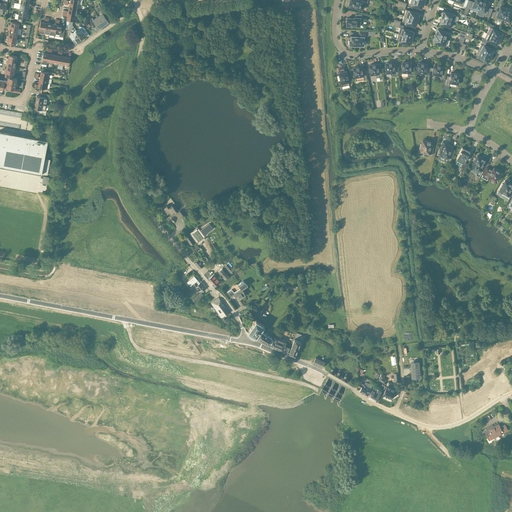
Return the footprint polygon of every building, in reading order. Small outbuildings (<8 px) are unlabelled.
[(350,0),(350,2),(349,2),(348,5),(349,5),(349,6),(353,7),(353,8),(357,9),(358,8),(362,9),(364,2),(367,3),(367,0),(350,0)] [(478,12),(482,0),(475,0),(474,4),(471,2),(469,8),(478,12)] [(485,0),(482,0),(478,12),(478,10),(484,13),(484,14),(487,15),(489,9),(486,8),(489,1),(486,0),(485,0)] [(502,21),(507,7),(506,8),(500,6),(499,9),(498,13),(495,12),(493,17),(502,21)] [(511,9),(507,7),(502,21),(503,20),(508,22),(508,23),(511,24),(511,21),(511,17),(510,17),(511,12),(511,10),(511,9)] [(103,13),(98,16),(104,25),(108,21),(106,19),(110,16),(104,9),(103,9),(101,11),(103,13)] [(406,9),(404,15),(418,20),(419,17),(418,17),(419,14),(406,9)] [(457,15),(454,14),(444,11),(443,14),(442,14),(441,17),(453,21),(455,21),(457,15)] [(75,21),(76,15),(63,13),(63,15),(67,16),(66,19),(75,21)] [(347,25),(348,25),(348,26),(352,27),(352,25),(360,26),(360,24),(362,24),(362,19),(361,19),(361,15),(355,14),(355,17),(355,18),(347,18),(347,25)] [(417,23),(418,20),(404,15),(402,22),(415,26),(416,23),(417,23)] [(104,25),(98,16),(93,20),(92,17),(89,19),(89,20),(94,28),(97,25),(99,28),(104,25)] [(451,27),(453,21),(441,17),(440,20),(441,20),(440,23),(451,27)] [(83,31),(86,30),(85,29),(84,28),(83,28),(83,27),(82,27),(81,27),(81,26),(80,26),(79,26),(79,29),(78,29),(77,29),(76,30),(75,30),(82,40),(85,38),(84,36),(86,35),(83,31)] [(411,38),(413,32),(400,27),(398,34),(412,38),(411,38)] [(490,27),(487,32),(500,39),(501,36),(500,36),(502,33),(490,27)] [(435,35),(447,39),(449,33),(438,29),(436,35),(435,35)] [(82,40),(75,30),(75,31),(74,31),(74,32),(73,33),(70,32),(70,33),(70,34),(70,35),(70,36),(70,37),(71,38),(71,39),(72,39),(74,38),(77,41),(79,40),(79,41),(82,40)] [(367,37),(367,31),(359,31),(359,34),(355,34),(355,36),(351,36),(351,40),(349,40),(349,45),(355,45),(355,46),(359,46),(359,45),(363,45),(364,37),(367,37)] [(500,39),(487,32),(484,38),(496,45),(497,42),(498,42),(500,39)] [(410,43),(412,38),(398,34),(396,40),(409,44),(410,42),(410,43)] [(445,45),(447,39),(435,35),(434,40),(434,41),(445,45)] [(481,44),(478,49),(491,56),(490,55),(493,50),(481,44)] [(491,56),(478,49),(475,55),(487,61),(488,60),(489,60),(491,56)] [(389,62),(389,63),(386,63),(386,72),(392,72),(392,76),(398,76),(398,66),(394,66),(394,62),(391,62),(389,62)] [(414,66),(411,66),(411,62),(408,62),(405,62),(402,62),(402,73),(407,73),(407,77),(413,77),(414,66)] [(421,62),(421,63),(418,63),(417,73),(425,74),(425,75),(429,75),(429,67),(426,67),(426,63),(423,63),(424,63),(421,62)] [(372,64),(369,65),(370,74),(376,73),(376,77),(382,77),(381,67),(378,67),(378,64),(375,64),(375,63),(372,64)] [(437,64),(437,65),(434,64),(432,74),(440,76),(440,78),(444,79),(445,70),(442,69),(443,66),(440,65),(437,64)] [(342,86),(349,84),(348,78),(348,77),(347,74),(347,75),(345,65),(341,66),(342,68),(338,69),(339,72),(342,86)] [(356,67),(353,67),(355,81),(363,79),(364,80),(367,80),(365,69),(362,69),(361,66),(358,66),(356,66),(356,67)] [(459,74),(457,74),(457,73),(454,73),(451,73),(450,76),(447,76),(445,85),(449,86),(450,83),(458,84),(459,74)] [(17,78),(13,77),(8,76),(8,79),(4,78),(4,80),(0,78),(0,88),(3,89),(3,87),(9,88),(8,91),(20,93),(21,90),(15,89),(17,78)] [(36,95),(35,102),(46,104),(48,98),(49,98),(49,95),(41,93),(40,96),(36,95)] [(45,110),(46,104),(35,102),(34,108),(37,109),(36,113),(45,115),(46,110),(45,110)] [(45,158),(48,140),(31,137),(28,136),(0,130),(0,166),(42,174),(42,173),(47,174),(50,159),(45,158)] [(423,140),(422,140),(421,144),(420,144),(418,154),(423,156),(424,153),(431,155),(433,145),(430,144),(431,141),(430,141),(427,141),(427,140),(423,139),(423,140)] [(444,142),(439,155),(447,158),(448,156),(451,158),(454,150),(451,148),(452,146),(449,145),(449,144),(448,143),(449,142),(445,141),(445,142),(444,142)] [(464,162),(467,155),(470,151),(462,147),(455,159),(462,163),(458,170),(463,172),(467,163),(464,162)] [(478,155),(477,155),(471,166),(478,170),(475,175),(479,177),(482,171),(486,164),(483,162),(485,159),(484,159),(482,157),(481,157),(482,156),(478,155)] [(487,167),(483,174),(496,182),(497,179),(498,178),(501,172),(501,171),(501,170),(498,168),(497,169),(494,167),(492,170),(490,168),(487,167)] [(499,188),(497,193),(501,195),(502,193),(509,197),(511,192),(511,187),(511,185),(511,183),(509,182),(510,181),(506,179),(506,180),(505,180),(503,184),(502,183),(500,187),(501,188),(500,189),(499,188)] [(175,222),(182,217),(183,216),(179,210),(177,212),(172,205),(168,207),(167,205),(162,208),(166,214),(168,213),(175,222)] [(213,228),(209,224),(200,230),(204,235),(213,228)] [(203,238),(197,230),(192,234),(198,241),(203,238)] [(195,242),(189,234),(185,237),(191,245),(195,242)] [(204,260),(201,257),(199,259),(194,263),(199,268),(203,264),(202,263),(204,260)] [(217,266),(206,276),(215,287),(226,278),(217,266)] [(206,287),(201,281),(198,284),(196,282),(192,285),(197,291),(200,288),(202,290),(206,287)] [(243,289),(248,285),(246,283),(244,282),(243,281),(227,292),(231,297),(235,294),(239,300),(245,295),(243,292),(244,291),(243,289)] [(203,295),(201,292),(191,299),(193,302),(203,295)] [(229,312),(218,297),(211,302),(221,317),(224,322),(228,320),(224,315),(229,312)] [(256,320),(247,333),(256,338),(257,338),(261,331),(265,325),(256,320)] [(272,338),(261,331),(257,338),(268,345),(269,346),(272,340),(271,340),(272,338)] [(287,353),(289,347),(285,346),(286,342),(276,338),(275,342),(272,340),(269,346),(270,346),(271,346),(271,347),(273,348),(274,348),(283,351),(287,353)] [(295,356),(300,342),(294,339),(289,354),(295,356)] [(325,362),(315,357),(313,363),(322,368),(325,362)] [(420,376),(418,363),(411,364),(412,376),(420,376)] [(328,380),(329,380),(331,375),(332,374),(332,373),(333,371),(333,370),(328,379),(318,396),(319,397),(320,395),(320,394),(322,391),(324,388),(323,388),(325,385),(326,385),(327,383),(326,383),(328,380)] [(334,383),(332,386),(331,386),(331,388),(329,391),(327,394),(326,397),(325,398),(324,399),(324,400),(325,400),(326,400),(327,399),(326,399),(328,395),(329,395),(330,392),(332,388),(332,389),(333,387),(333,386),(335,383),(335,384),(338,379),(339,377),(338,377),(339,377),(340,375),(340,374),(339,374),(338,374),(337,376),(336,378),(333,383),(334,383)] [(384,383),(386,379),(383,378),(384,375),(381,374),(378,380),(384,383)] [(337,391),(338,392),(336,395),(335,395),(333,398),(334,398),(332,402),(331,402),(331,403),(331,404),(332,404),(333,403),(333,402),(335,399),(337,396),(338,392),(339,392),(340,391),(339,390),(341,387),(342,387),(344,382),(345,381),(345,380),(345,381),(346,379),(347,378),(346,378),(345,378),(344,380),(343,380),(343,382),(340,386),(340,387),(339,390),(338,390),(337,391)] [(352,382),(351,381),(350,383),(350,384),(349,385),(347,390),(346,390),(347,390),(345,393),(344,395),(342,399),(342,398),(340,402),(338,405),(337,407),(338,408),(347,390),(352,382)] [(370,388),(372,385),(365,382),(364,384),(361,383),(360,385),(362,386),(359,391),(368,396),(371,389),(370,388)] [(379,389),(373,386),(368,397),(376,401),(380,394),(377,393),(379,389)] [(397,390),(390,386),(389,387),(387,386),(383,394),(385,395),(386,395),(386,396),(388,397),(389,396),(391,398),(391,397),(392,397),(392,396),(393,395),(394,395),(397,390)] [(498,435),(503,433),(508,430),(505,424),(500,427),(500,426),(495,429),(494,426),(484,431),(489,440),(494,437),(494,438),(495,439),(496,439),(497,439),(498,439),(498,438),(499,437),(499,435),(498,435)]
